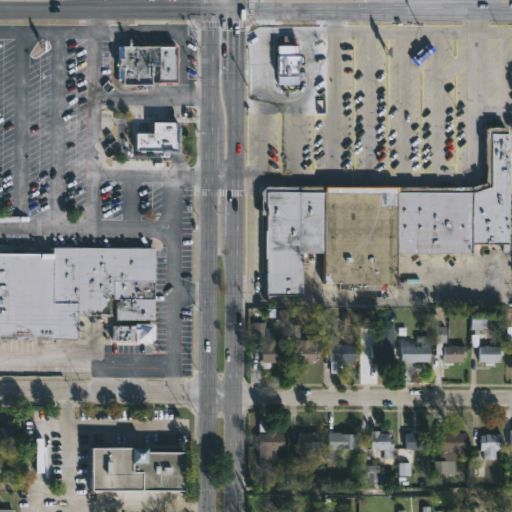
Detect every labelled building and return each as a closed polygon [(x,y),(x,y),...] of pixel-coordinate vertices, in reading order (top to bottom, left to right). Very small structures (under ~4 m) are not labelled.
[(408,59),(420,48),(418,47),(421,45),(422,46),(426,42),(433,50),(417,64),(416,64),(414,66),(408,59)] [(124,44),(173,44),(174,81),(156,82),(156,65),(148,65),(148,85),(114,85),(114,44),(124,44)] [(297,49),(298,83),(293,83),(293,86),(270,86),(270,67),(268,67),(268,58),(271,58),(271,49),(297,49)] [(175,122),(175,152),(131,151),(131,130),(151,131),(152,121),(175,122)] [(484,179),(484,125),(505,126),(505,131),(507,131),(506,251),(500,251),(500,243),(470,243),(470,252),(395,252),(396,185),(469,186),(484,179)] [(258,190),(264,184),(322,185),(322,251),(300,251),(300,295),(264,294),(264,257),(262,257),(262,229),(264,229),(264,213),(258,213),(258,190)] [(395,252),(395,282),(377,282),(377,289),(336,289),(336,282),(322,282),(322,251),(322,185),(396,185),(395,252)] [(152,251),(152,320),(113,319),(113,315),(75,315),(75,339),(0,339),(0,246),(152,247),(152,251)] [(488,329),(473,329),(473,312),(497,312),(497,318),(488,318),(488,329)] [(265,322),(265,328),(275,328),(275,345),(285,345),(285,357),(281,357),(281,362),(261,362),(261,346),(253,346),(253,322),(265,322)] [(157,323),(156,342),(114,340),(114,325),(137,325),(137,323),(157,323)] [(443,342),(443,346),(446,346),(446,345),(469,345),(469,363),(446,363),(446,354),(437,354),(437,326),(447,326),(447,342),(443,342)] [(340,335),(339,344),(357,344),(356,361),(348,361),(348,364),(340,364),(340,361),(337,361),(337,373),(331,373),(331,334),(340,335)] [(480,334),(480,346),(504,346),(504,355),(502,355),(502,363),(494,363),(494,365),(481,363),(481,347),(472,347),(472,334),(480,334)] [(321,345),(321,355),(318,355),(318,361),(313,361),(313,364),(303,364),(304,361),(298,361),(299,346),(302,346),(302,340),(311,340),(311,345),(321,345)] [(394,363),(373,363),(373,345),(394,345),(394,363)] [(414,345),(414,346),(431,346),(431,362),(402,362),(402,346),(414,345)] [(6,455),(0,454),(0,427),(14,427),(14,447),(6,447),(6,455)] [(381,431),(381,433),(392,434),(392,438),(395,438),(397,457),(385,457),(385,449),(372,449),(372,430),(381,431)] [(277,431),(277,433),(285,433),(285,450),(277,451),(277,466),(260,466),(260,433),(268,433),(268,431),(277,431)] [(321,450),(300,450),(300,432),(321,432),(321,450)] [(444,452),(442,452),(442,432),(468,432),(468,451),(450,451),(450,452),(444,452)] [(342,433),(360,434),(360,449),(342,448),(342,458),(328,458),(330,433),(342,433)] [(428,433),(428,437),(433,437),(433,446),(427,445),(427,449),(407,449),(407,433),(428,433)] [(497,450),(497,458),(495,458),(495,461),(487,461),(487,458),(485,458),(485,451),(482,451),(482,435),(505,434),(505,451),(497,450)] [(152,448),(152,452),(190,452),(190,491),(95,491),(95,447),(152,448)]
